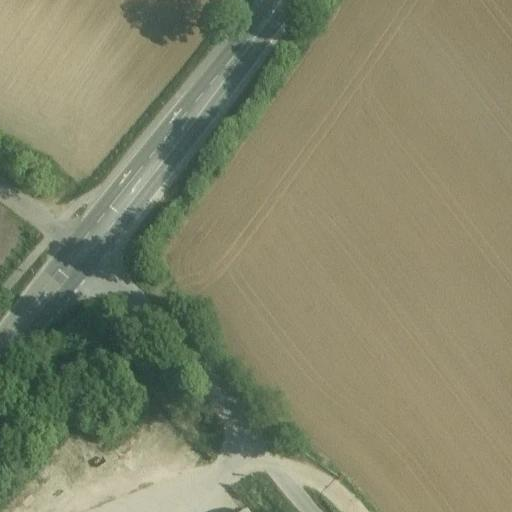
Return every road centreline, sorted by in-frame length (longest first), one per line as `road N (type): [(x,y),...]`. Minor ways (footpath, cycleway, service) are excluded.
road 1 (residential): [(83,253),(182,352),(310,511)]
road 2 (secondary): [(282,0),(83,253)]
road 3 (secondary): [(83,253),(0,350)]
